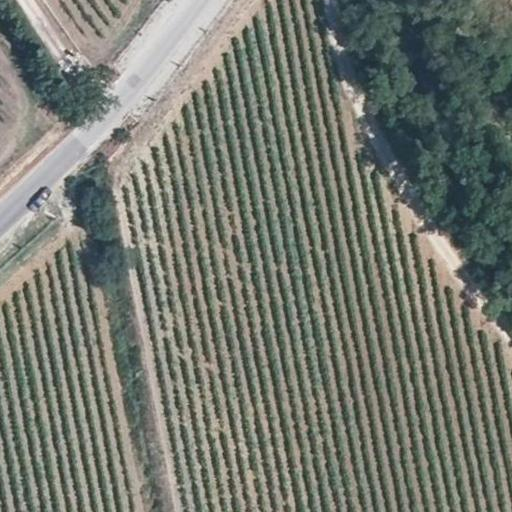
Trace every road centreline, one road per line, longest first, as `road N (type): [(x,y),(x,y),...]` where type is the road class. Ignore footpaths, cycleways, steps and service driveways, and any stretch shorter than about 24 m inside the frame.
road 1 (track): [(332,0),(360,102),(410,203),(511,326)]
road 2 (unclassified): [(0,218),(105,125),(204,0)]
road 3 (track): [(105,125),(21,0)]
